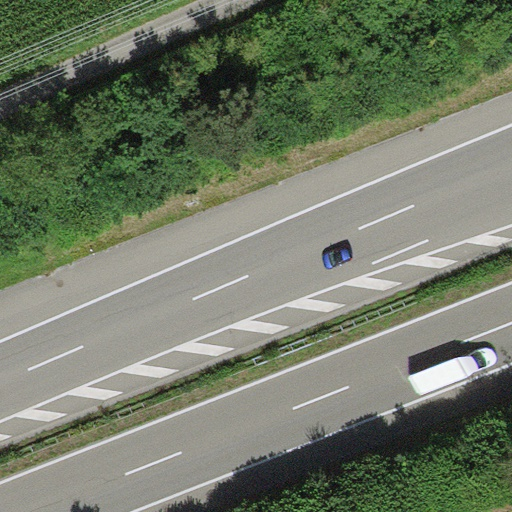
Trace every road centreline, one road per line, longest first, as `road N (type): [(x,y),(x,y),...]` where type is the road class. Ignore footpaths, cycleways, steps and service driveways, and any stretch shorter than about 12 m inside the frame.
road 1 (motorway): [(511,183),(0,388)]
road 2 (motorway): [(29,511),(511,324)]
road 3 (track): [(0,107),(243,0)]
